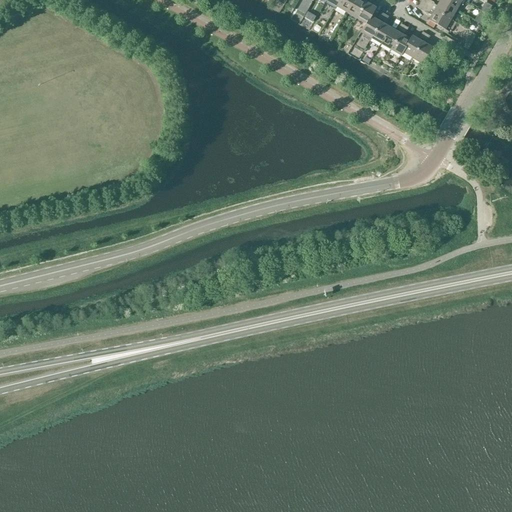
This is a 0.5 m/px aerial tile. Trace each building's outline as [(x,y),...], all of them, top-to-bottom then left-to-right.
[(339,0),(335,8),(345,14),(353,0),(339,0)] [(355,20),(365,3),(360,0),(353,0),(345,14),(355,20)] [(427,0),(421,0),(420,3),(431,9),(433,6),(433,3),(427,0)] [(456,11),(462,1),(460,0),(440,0),(440,1),(456,11)] [(440,1),(434,11),(450,21),(456,11),(440,1)] [(370,17),(370,18),(375,9),(365,3),(355,20),(365,25),(370,17)] [(450,21),(434,11),(431,9),(420,3),(416,9),(425,14),(427,14),(431,16),(428,21),(429,22),(435,25),(444,31),(450,21)] [(486,3),(483,8),(489,12),(492,7),(486,3)] [(305,18),(313,23),(316,18),(308,13),(305,18)] [(380,23),(370,18),(370,17),(365,25),(360,33),(370,39),(380,23)] [(477,17),(474,22),(481,26),(484,21),(477,17)] [(381,45),(390,29),(380,23),(370,39),(381,45)] [(391,51),(400,35),(390,29),(381,45),(391,51)] [(478,49),(486,35),(480,31),(472,46),(478,49)] [(410,40),(409,40),(400,35),(391,51),(401,57),(403,54),(402,54),(410,40)] [(412,59),(422,43),(411,37),(409,40),(410,40),(402,54),(403,54),(412,59)] [(422,43),(412,59),(422,65),(432,49),(422,43)]
